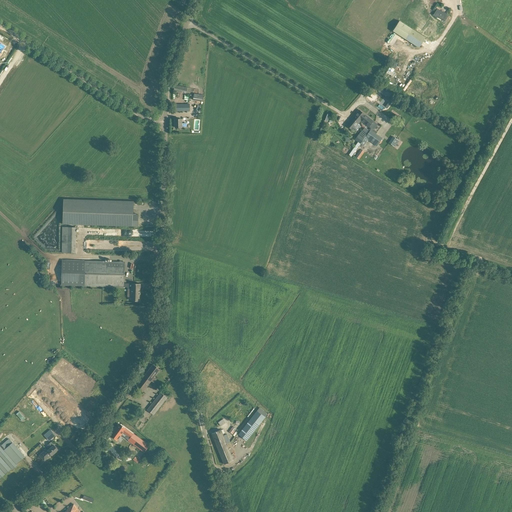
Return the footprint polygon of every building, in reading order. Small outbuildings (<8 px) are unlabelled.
[(349,0),(345,8),(363,18),(372,0),(379,0),(364,28),(383,39),(392,23),(385,13),(391,0),(349,0)] [(438,8),(434,14),(445,21),(449,15),(445,13),(438,8)] [(392,19),(397,22),(402,14),(397,11),(392,19)] [(425,37),(399,21),(393,31),(419,48),(425,37)] [(419,51),(406,50),(405,65),(418,66),(419,51)] [(433,61),(422,61),(422,73),(434,72),(433,61)] [(187,87),(179,86),(174,85),(173,91),(186,93),(187,87)] [(378,91),(385,96),(388,91),(381,87),(378,91)] [(373,121),(363,113),(359,110),(355,115),(361,120),(368,126),(369,126),(372,129),(376,123),(373,121)] [(353,117),(346,125),(350,128),(353,130),(354,128),(357,130),(360,126),(358,124),(361,120),(355,115),(353,117)] [(175,127),(180,127),(182,127),(187,127),(187,123),(182,123),(182,119),(175,119),(175,127)] [(354,148),(349,155),(351,156),(361,143),(370,131),(365,127),(361,132),(360,132),(355,139),(358,142),(356,145),(353,143),(352,146),(354,148)] [(364,145),(368,140),(377,146),(382,138),(371,130),(370,131),(361,143),(364,145)] [(393,136),(389,142),(395,146),(399,141),(393,136)] [(359,159),(364,151),(361,149),(356,157),(359,159)] [(133,201),(128,201),(64,199),(63,224),(138,226),(138,214),(133,214),(133,201)] [(62,252),(76,253),(76,227),(62,227),(62,252)] [(124,262),(85,261),(85,260),(62,259),(61,285),(84,286),(124,287),(124,286),(127,286),(127,287),(128,289),(132,289),(131,301),(140,301),(140,283),(132,283),(132,284),(124,283),(124,262)] [(157,379),(154,376),(160,369),(153,364),(136,386),(143,391),(151,381),(153,383),(157,379)] [(50,380),(48,382),(45,379),(36,386),(39,390),(37,392),(69,429),(82,418),(50,380)] [(154,415),(167,397),(161,392),(147,410),(154,415)] [(18,411),(16,414),(22,420),(25,418),(18,411)] [(259,425),(265,417),(257,411),(251,418),(259,425)] [(247,441),(259,425),(251,418),(239,434),(247,441)] [(115,429),(110,435),(117,440),(121,435),(123,432),(130,438),(128,440),(144,452),(149,446),(133,434),(119,424),(115,430),(115,429)] [(233,427),(229,431),(235,436),(237,432),(236,432),(237,430),(233,427)] [(55,436),(50,429),(44,435),(46,438),(49,436),(52,439),(55,436)] [(224,464),(229,462),(233,460),(226,444),(230,442),(227,434),(223,436),(221,430),(212,433),(224,464)] [(25,457),(12,442),(9,438),(1,445),(1,444),(0,445),(0,478),(11,469),(12,470),(18,465),(17,464),(25,457)] [(48,450),(52,455),(58,450),(54,445),(51,442),(48,445),(51,448),(48,450)] [(52,455),(48,450),(46,449),(39,455),(44,461),(52,455)]
